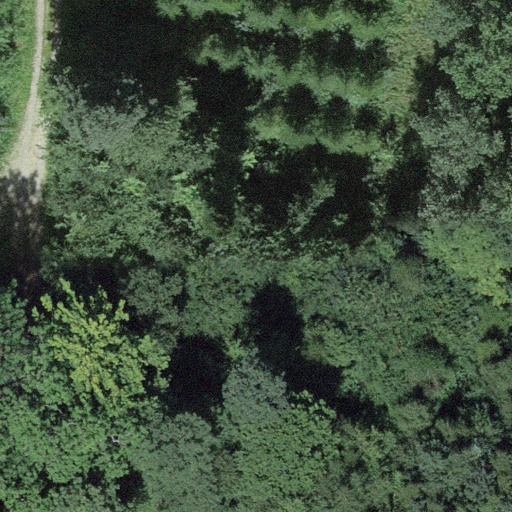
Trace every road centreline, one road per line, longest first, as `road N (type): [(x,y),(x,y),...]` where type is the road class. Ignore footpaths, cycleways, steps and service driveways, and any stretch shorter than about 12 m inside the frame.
road 1 (track): [(0,193),(22,171),(43,73),(46,0)]
road 2 (track): [(159,511),(0,392)]
